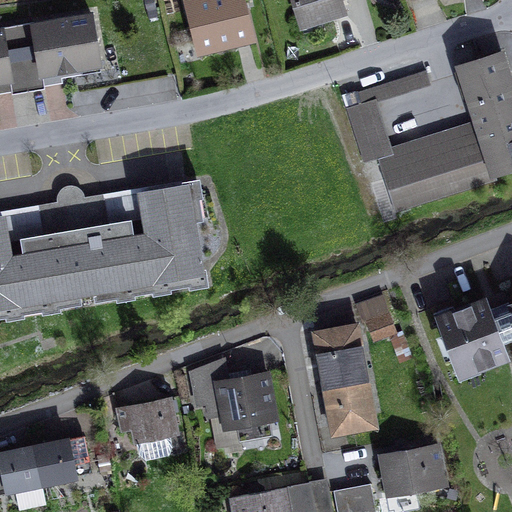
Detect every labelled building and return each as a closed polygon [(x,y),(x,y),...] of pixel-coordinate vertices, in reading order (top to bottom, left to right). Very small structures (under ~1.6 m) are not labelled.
[(199,0),(188,3),(200,50),(252,38),(242,0),(199,0)] [(294,0),(302,22),(319,17),(319,20),(343,12),(339,0),(294,0)] [(100,65),(92,15),(34,25),(33,25),(41,75),(43,75),(100,65)] [(12,95),(45,89),(45,87),(43,75),(41,75),(33,25),(34,25),(34,23),(1,28),(1,31),(0,31),(0,82),(10,80),(12,93),(12,95)] [(495,173),(511,167),(511,86),(502,55),(491,58),(460,68),(473,109),(478,126),(482,138),(467,143),(463,131),(393,153),(378,158),(395,211),(497,179),(495,173)] [(62,79),(102,72),(100,65),(43,75),(45,87),(63,84),(62,79)] [(372,88),(376,100),(430,83),(426,71),(372,88)] [(0,94),(12,93),(10,80),(0,82),(0,94)] [(361,105),(376,100),(372,88),(357,93),(361,105)] [(393,153),(376,100),(361,105),(348,109),(364,162),(378,158),(393,153)] [(467,143),(482,138),(478,126),(463,131),(467,143)] [(0,307),(6,307),(7,315),(8,319),(24,316),(23,313),(22,304),(42,300),(44,309),(44,313),(60,310),(59,307),(58,298),(79,294),(95,291),(116,288),(118,297),(118,300),(134,297),(134,294),(132,285),(153,282),(154,290),(155,294),(171,291),(170,288),(168,279),(189,275),(190,284),(191,288),(208,285),(205,270),(202,271),(193,221),(189,199),(199,198),(202,197),(199,180),(184,183),(185,186),(183,187),(141,194),(145,218),(148,235),(133,237),(130,221),(107,225),(103,200),(84,203),(85,209),(61,213),(61,208),(42,211),(46,235),(23,239),(25,256),(10,258),(8,242),(3,217),(0,217),(0,307)] [(61,208),(61,213),(85,209),(84,203),(103,200),(107,225),(130,221),(145,218),(141,194),(183,187),(182,181),(85,197),(79,188),(68,186),(60,192),(57,202),(0,211),(0,217),(3,217),(8,242),(23,239),(46,235),(42,211),(61,208)] [(193,221),(202,219),(199,198),(189,199),(193,221)] [(133,237),(148,235),(145,218),(130,221),(133,237)] [(10,258),(25,256),(23,239),(8,242),(10,258)] [(170,288),(190,284),(189,275),(168,279),(170,288)] [(134,294),(154,290),(153,282),(132,285),(134,294)] [(96,300),(118,297),(116,288),(95,291),(96,300)] [(59,307),(81,303),(79,294),(58,298),(59,307)] [(357,304),(363,321),(367,320),(388,312),(382,295),(357,304)] [(511,304),(511,305),(511,308),(511,311),(493,319),(489,310),(485,299),(455,311),(457,318),(441,324),(458,369),(476,362),(479,369),(507,358),(501,342),(511,337),(511,304)] [(23,313),(44,309),(42,300),(22,304),(23,313)] [(511,308),(511,305),(510,302),(494,308),(489,310),(493,319),(511,311),(511,308)] [(441,324),(457,318),(455,311),(453,306),(436,313),(441,324)] [(395,332),(388,312),(367,320),(375,339),(395,332)] [(316,333),(333,426),(374,418),(357,325),(316,333)] [(409,354),(401,335),(388,340),(396,360),(409,354)] [(267,374),(228,381),(224,360),(192,372),(197,404),(207,403),(210,417),(224,414),(226,427),(238,425),(241,440),(271,434),(268,420),(275,418),(267,374)] [(462,380),(481,373),(479,369),(476,362),(458,369),(462,380)] [(190,398),(186,379),(178,381),(181,399),(190,398)] [(125,416),(135,414),(136,420),(142,451),(149,458),(184,451),(173,397),(123,406),(125,416)] [(215,444),(241,440),(238,425),(226,427),(224,414),(210,417),(215,444)] [(333,426),(334,433),(375,426),(374,418),(333,426)] [(92,468),(86,436),(34,447),(42,483),(77,476),(77,471),(92,468)] [(0,453),(0,491),(42,483),(34,447),(0,453)] [(404,451),(383,454),(390,492),(445,482),(438,447),(410,453),(409,447),(404,448),(404,451)] [(78,477),(93,473),(92,468),(77,471),(77,476),(78,477)] [(332,511),(327,480),(310,483),(314,511),(332,511)] [(314,511),(310,483),(231,497),(233,511),(314,511)] [(375,511),(370,484),(335,491),(338,511),(375,511)] [(20,508),(46,502),(42,487),(17,493),(20,508)]
